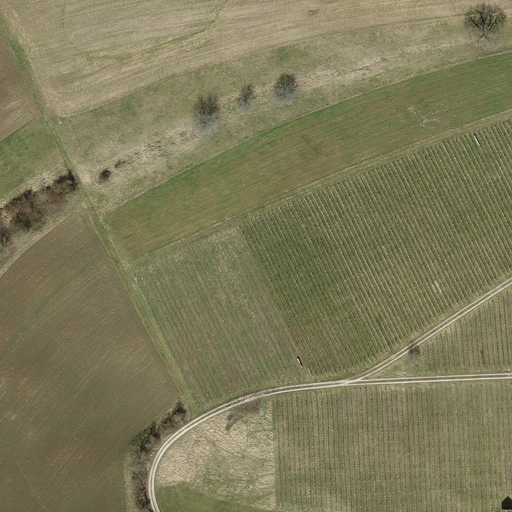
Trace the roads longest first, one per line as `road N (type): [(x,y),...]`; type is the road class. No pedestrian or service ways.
road 1 (track): [(200,419),(0,18)]
road 2 (track): [(157,511),(151,483),(165,446),(226,406),(343,382),(511,375)]
road 3 (track): [(343,382),(511,280)]
